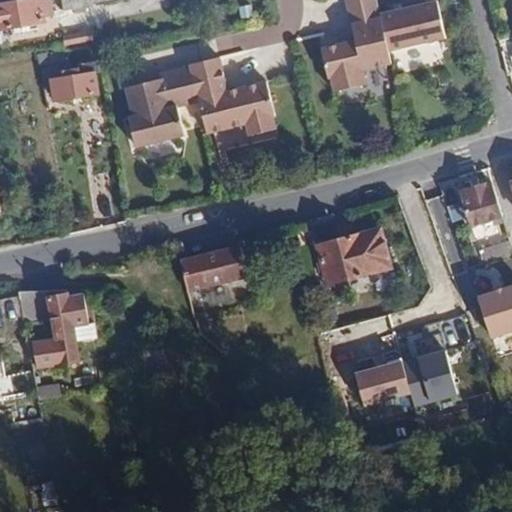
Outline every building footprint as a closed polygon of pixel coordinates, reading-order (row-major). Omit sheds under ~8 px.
[(50,5),(49,0),(26,0),(0,4),(0,28),(45,21),(42,7),(50,5)] [(93,5),(91,0),(61,0),(63,11),(93,5)] [(384,28),(377,0),(347,0),(357,43),(319,52),(325,81),(328,81),(332,95),(367,87),(364,72),(392,65),(384,28)] [(446,40),(438,3),(381,16),(390,52),(446,40)] [(38,54),(40,66),(66,61),(63,51),(38,54)] [(199,101),(207,133),(246,124),(250,136),(276,129),(273,117),(276,116),(267,81),(228,90),(219,58),(190,64),(190,66),(199,101)] [(95,73),(99,71),(97,61),(78,64),(77,68),(53,72),(53,79),(51,80),(54,102),(78,98),(98,94),(95,73)] [(177,107),(199,101),(190,66),(147,77),(148,81),(126,87),(133,116),(129,117),(136,147),(184,134),(177,107)] [(453,176),(421,185),(431,211),(460,202),(453,176)] [(505,216),(494,180),(464,190),(473,224),(505,216)] [(370,269),(390,264),(382,227),(362,232),(370,269)] [(330,280),(370,269),(362,232),(321,241),(330,280)] [(480,247),(485,262),(511,254),(511,241),(511,238),(480,247)] [(190,286),(251,271),(244,242),(184,257),(185,261),(190,286)] [(503,291),(500,268),(457,273),(460,296),(503,291)] [(232,283),(208,288),(211,302),(235,297),(232,283)] [(494,342),(511,335),(511,285),(478,297),(494,342)] [(51,291),(19,293),(27,340),(34,340),(38,368),(81,362),(77,341),(98,338),(95,323),(91,324),(85,295),(70,297),(69,293),(68,291),(51,291)] [(412,356),(404,358),(411,387),(415,400),(456,390),(446,347),(418,354),(419,356),(412,358),(412,356)] [(388,361),(357,368),(363,397),(411,387),(404,358),(402,353),(387,356),(388,361)] [(61,384),(37,387),(39,400),(63,397),(61,384)]
